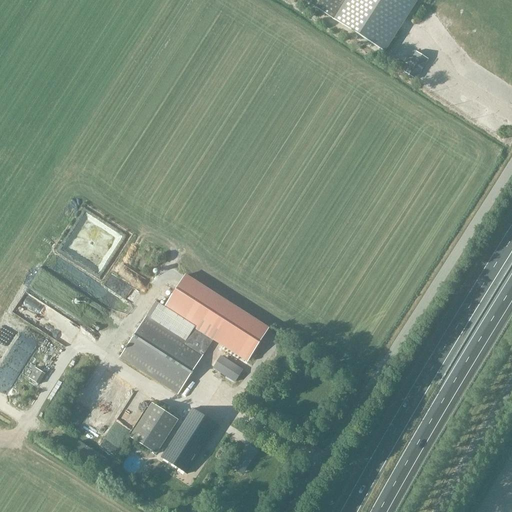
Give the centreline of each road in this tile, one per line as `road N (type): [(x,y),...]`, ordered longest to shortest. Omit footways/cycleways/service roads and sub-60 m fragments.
road 1 (unclassified): [(293,511),(511,164)]
road 2 (motorway): [(511,237),(349,511)]
road 3 (motorway): [(379,511),(511,287)]
road 4 (unknown): [(511,120),(402,27)]
road 5 (tertiary): [(438,511),(511,389)]
